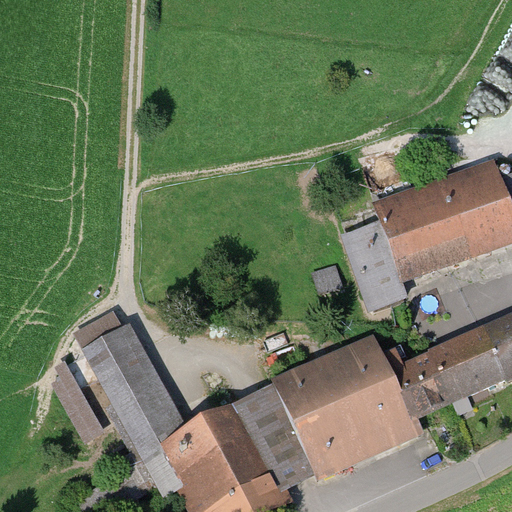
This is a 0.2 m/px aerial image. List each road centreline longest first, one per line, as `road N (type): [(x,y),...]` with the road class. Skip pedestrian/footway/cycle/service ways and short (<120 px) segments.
road 1 (track): [(143,0),(124,287),(135,329),(178,359),(225,358)]
road 2 (unclassified): [(387,511),(511,451)]
